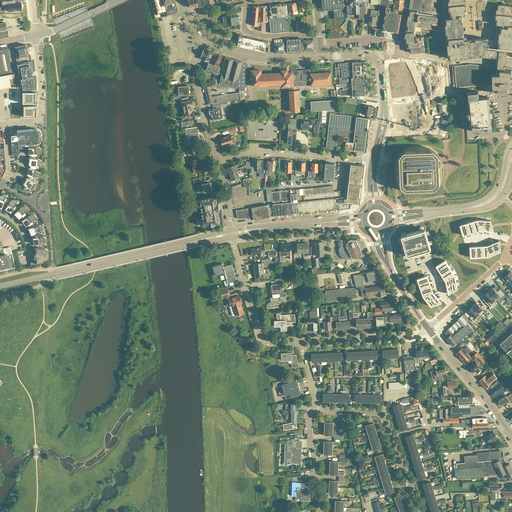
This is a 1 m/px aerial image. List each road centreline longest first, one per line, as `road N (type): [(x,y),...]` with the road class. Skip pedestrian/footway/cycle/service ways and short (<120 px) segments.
road 1 (secondary): [(0,287),(230,234)]
road 2 (residential): [(419,511),(381,413),(314,408)]
road 3 (track): [(43,277),(48,328),(35,448)]
road 4 (residential): [(371,159),(253,153),(218,161)]
road 5 (residential): [(299,342),(272,344),(260,336),(230,234)]
road 6 (tertiary): [(511,441),(427,329)]
road 7 (track): [(35,456),(61,479),(80,478),(100,468),(140,421)]
road 8 (residential): [(299,342),(427,329)]
road 9 (residential): [(218,161),(193,68),(204,38)]
road 10 (residential): [(5,124),(41,119),(35,35)]
road 11 (unclassified): [(320,57),(266,59),(204,38)]
